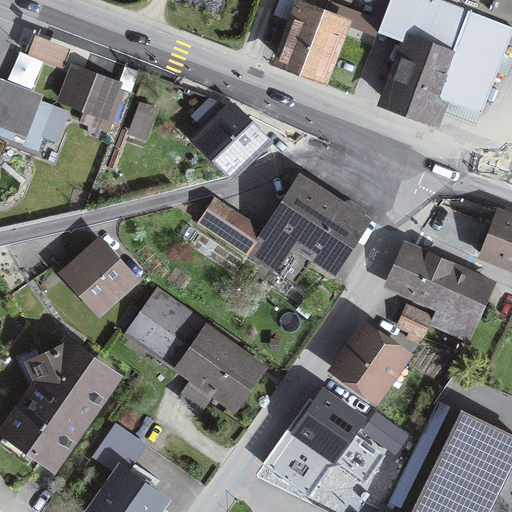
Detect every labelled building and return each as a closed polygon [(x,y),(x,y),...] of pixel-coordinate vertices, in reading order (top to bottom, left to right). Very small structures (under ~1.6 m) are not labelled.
[(353,17),(355,11),(326,0),(279,0),(274,14),(296,22),(281,60),(322,76),(342,24),(339,23),(343,13),(353,17)] [(430,117),(438,96),(480,112),(511,28),(511,0),(441,0),(441,1),(437,0),(390,0),(378,32),(381,31),(409,42),(386,101),(430,117)] [(63,67),(71,45),(31,30),(14,78),(35,86),(44,60),(63,67)] [(118,86),(73,68),(61,99),(87,109),(82,121),(93,125),(90,133),(98,136),(118,86)] [(0,125),(25,135),(38,99),(0,84),(0,125)] [(130,131),(146,137),(156,108),(141,103),(130,131)] [(264,140),(233,108),(201,139),(232,171),(264,140)] [(276,224),(317,251),(335,263),(360,224),(301,186),(276,224)] [(199,222),(295,285),(308,269),(317,251),(276,224),(271,232),(265,227),(261,233),(213,201),(199,222)] [(511,222),(502,218),(486,259),(511,269),(511,222)] [(100,242),(66,273),(99,310),(133,279),(100,242)] [(471,317),(486,286),(408,250),(394,282),(413,291),(409,300),(445,316),(449,307),(471,317)] [(256,370),(156,298),(134,329),(234,401),(256,370)] [(400,327),(422,337),(431,317),(409,307),(400,327)] [(365,330),(338,368),(376,394),(403,355),(365,330)] [(40,358),(46,371),(4,431),(53,466),(116,376),(67,341),(63,347),(40,358)] [(192,378),(178,397),(200,413),(214,393),(192,378)] [(334,458),(365,480),(379,459),(349,437),(361,419),(323,392),(314,404),(309,401),(304,408),(309,412),(303,420),(296,431),(334,458)] [(485,511),(511,458),(511,435),(463,412),(414,511),(485,511)] [(394,451),(405,435),(377,415),(365,431),(394,451)] [(308,494),(334,458),(296,431),(303,420),(300,418),(267,465),(308,494)] [(153,511),(163,499),(122,470),(91,511),(153,511)]
